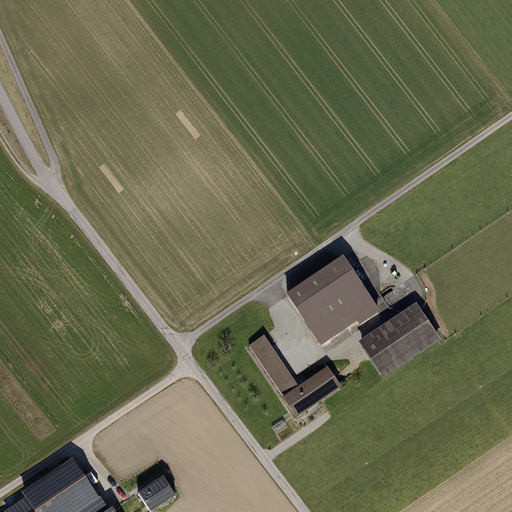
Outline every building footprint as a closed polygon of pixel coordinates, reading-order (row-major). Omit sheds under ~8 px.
[(344,259),(288,297),(321,345),(335,335),(336,336),(341,333),(340,332),(357,320),(360,324),(379,312),(344,259)] [(438,336),(417,305),(360,344),(380,375),(438,336)] [(265,336),(250,346),(279,390),(294,380),(265,336)] [(294,380),(279,390),(297,417),(308,410),(307,409),(340,387),(328,369),(300,388),(294,380)] [(76,467),(7,511),(68,511),(70,511),(108,511),(96,493),(95,494),(76,467)] [(165,479),(140,496),(150,511),(152,511),(176,497),(165,479)] [(17,500),(27,493),(23,488),(14,496),(17,500)]
